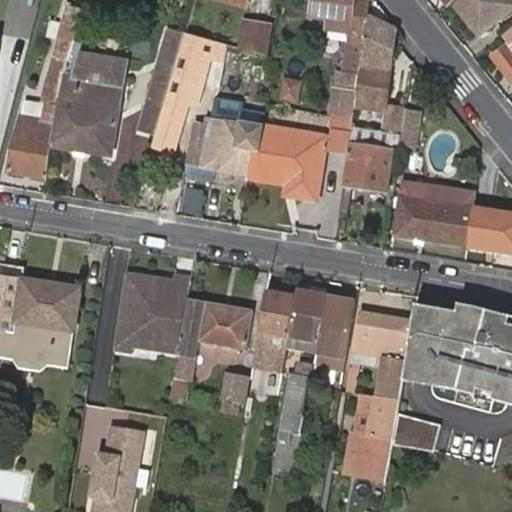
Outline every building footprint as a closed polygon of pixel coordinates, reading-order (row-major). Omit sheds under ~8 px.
[(368,17),(370,2),(358,0),(310,0),(309,12),(326,15),(325,25),(347,28),(342,68),(336,67),(334,69),(327,68),(325,83),(333,83),(329,112),(333,113),(333,116),(354,120),(355,109),(368,17)] [(511,0),(464,0),(458,6),(482,36),(511,12),(511,0)] [(79,29),(84,9),(67,5),(62,24),(79,29)] [(396,31),(368,17),(355,109),(383,113),(384,109),(396,31)] [(48,72),(65,75),(72,50),(79,29),(62,24),(48,72)] [(247,25),(242,49),(269,57),(273,29),(247,25)] [(511,31),(505,37),(511,45),(496,58),(511,78),(511,31)] [(174,73),(197,81),(210,40),(186,32),(184,38),(174,73)] [(174,73),(184,38),(167,33),(156,69),(174,73)] [(65,75),(52,151),(115,162),(130,60),(81,53),(72,50),(65,75)] [(137,129),(156,136),(174,73),(156,69),(137,129)] [(5,175),(45,182),(52,151),(65,75),(48,72),(41,103),(24,101),(20,115),(5,175)] [(152,148),(167,152),(171,153),(185,105),(195,108),(202,83),(197,81),(174,73),(156,136),(152,148)] [(282,81),(279,98),(295,103),(300,84),(282,81)] [(402,119),(403,112),(384,109),(383,113),(381,134),(400,137),(402,119)] [(215,174),(247,180),(256,126),(204,117),(203,125),(194,124),(187,165),(199,166),(199,170),(215,172),(215,174)] [(256,126),(247,180),(286,186),(295,188),(295,197),(317,201),(325,148),(349,152),(352,129),(353,123),(331,119),(327,140),(256,126)] [(418,121),(402,119),(400,137),(399,146),(414,149),(418,121)] [(399,146),(400,137),(381,134),(352,129),(349,152),(344,186),(384,192),(390,154),(389,152),(391,146),(399,146)] [(152,148),(150,157),(163,163),(167,152),(152,148)] [(475,212),(477,193),(402,183),(394,240),(468,251),(469,248),(475,212)] [(295,188),(286,186),(285,194),(295,197),(295,188)] [(511,217),(475,212),(469,248),(511,253),(511,217)] [(25,268),(0,264),(0,265),(0,348),(67,361),(81,287),(24,277),(25,268)] [(190,304),(194,281),(175,278),(174,285),(128,278),(124,305),(128,305),(127,312),(134,313),(134,320),(122,317),(116,353),(133,356),(134,347),(156,351),(158,338),(182,343),(190,304)] [(328,306),(329,297),(299,291),(297,299),(286,362),(299,363),(300,350),(319,354),(328,306)] [(286,362),(297,299),(267,293),(254,367),(284,372),(286,362)] [(340,299),(329,297),(328,306),(338,308),(340,299)] [(319,354),(317,361),(346,367),(358,302),(340,299),(338,308),(328,306),(319,354)] [(204,306),(190,304),(182,343),(180,355),(172,398),(186,399),(190,384),(193,360),(196,361),(199,344),(246,354),(253,313),(206,305),(204,306)] [(128,305),(124,305),(122,317),(134,320),(134,313),(127,312),(128,305)] [(470,308),(460,306),(459,314),(486,320),(488,312),(470,308)] [(435,310),(417,307),(414,323),(404,383),(411,384),(411,383),(407,382),(408,373),(415,374),(419,379),(425,380),(434,381),(433,388),(458,392),(479,397),(480,391),(495,395),(494,401),(511,406),(511,326),(511,321),(511,318),(488,312),(486,320),(459,314),(435,310)] [(404,383),(414,323),(360,313),(352,355),(383,360),(376,400),(401,404),(404,383)] [(158,338),(156,351),(180,355),(182,343),(158,338)] [(66,372),(67,361),(0,348),(0,359),(12,361),(17,369),(39,374),(48,367),(66,372)] [(415,374),(408,373),(407,382),(411,383),(411,384),(424,386),(433,388),(434,381),(425,380),(419,379),(415,374)] [(229,375),(224,402),(243,405),(249,379),(229,375)] [(297,467),(303,435),(301,435),(311,379),(295,376),(277,463),(297,467)] [(479,397),(478,400),(493,404),(494,401),(495,395),(480,391),(479,397)] [(401,404),(376,400),(363,397),(354,447),(361,449),(356,476),(386,481),(393,446),(398,415),(401,404)] [(409,418),(398,415),(393,446),(401,448),(409,418)] [(441,427),(409,418),(401,448),(434,453),(441,427)] [(107,463),(99,462),(93,497),(96,498),(93,511),(131,511),(145,434),(113,428),(108,456),(107,463)] [(100,454),(99,462),(107,463),(108,456),(100,454)] [(0,468),(0,494),(23,496),(24,470),(0,468)]
